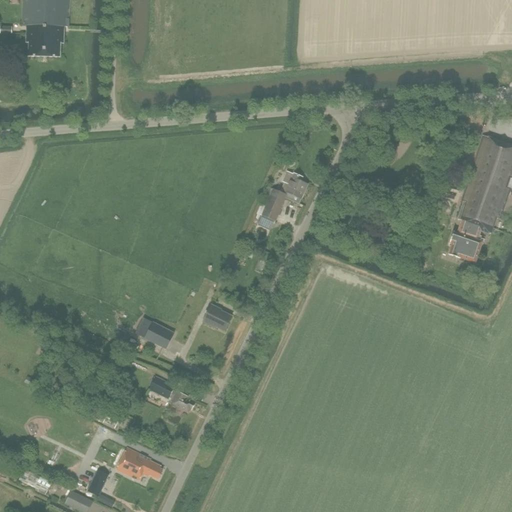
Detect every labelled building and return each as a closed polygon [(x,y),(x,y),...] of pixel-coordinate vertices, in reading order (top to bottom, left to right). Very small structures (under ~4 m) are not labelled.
[(29,57),(60,58),(61,44),(64,44),(64,28),(68,28),(68,0),(22,0),(22,27),(27,27),(26,44),(29,44),(29,57)] [(0,33),(12,34),(12,26),(0,26),(0,33)] [(511,145),(483,136),(461,201),(463,202),(458,219),(462,221),(457,234),(453,232),(450,243),(453,244),(449,255),(459,259),(459,258),(465,259),(475,263),(482,242),(477,240),(480,231),(490,234),(496,218),(499,219),(511,184),(511,187),(511,189),(511,188),(511,145)] [(294,167),(296,163),(281,158),(278,168),(285,171),(288,165),(294,167)] [(272,189),(261,215),(273,220),(274,221),(285,198),(299,204),(301,199),(308,184),(301,181),(302,178),(293,174),(287,171),(282,182),(284,183),(281,190),(282,190),(281,192),(273,189),(272,189)] [(268,187),(257,214),(259,215),(261,216),(261,215),(272,189),(268,187)] [(261,215),(261,216),(257,225),(269,230),(273,220),(261,215)] [(254,247),(256,241),(248,237),(246,244),(254,247)] [(252,258),(256,248),(246,244),(242,255),(252,258)] [(216,327),(224,332),(232,316),(216,308),(217,307),(211,305),(203,322),(215,328),(216,327)] [(174,333),(153,322),(144,338),(166,349),(174,333)] [(122,329),(116,340),(129,346),(135,336),(122,329)] [(53,347),(45,343),(41,351),(49,355),(53,347)] [(124,370),(111,363),(106,373),(120,380),(124,370)] [(24,383),(35,388),(38,382),(27,377),(24,383)] [(195,402),(187,398),(187,397),(176,392),(173,390),(175,386),(155,377),(149,389),(168,399),(169,397),(173,399),(170,404),(188,413),(190,410),(191,410),(195,402)] [(127,448),(116,470),(139,481),(143,474),(148,476),(149,475),(158,479),(163,470),(160,468),(161,466),(150,461),(151,459),(139,454),(127,448)] [(107,465),(110,460),(95,452),(92,458),(107,465)] [(80,456),(78,460),(89,466),(91,462),(80,456)] [(71,470),(76,459),(72,457),(66,468),(71,470)] [(108,475),(97,470),(87,492),(98,497),(108,475)] [(72,472),(70,477),(81,481),(83,476),(72,472)] [(64,504),(80,511),(88,511),(93,502),(71,490),(64,504)] [(104,496),(101,502),(108,505),(111,500),(104,496)]
